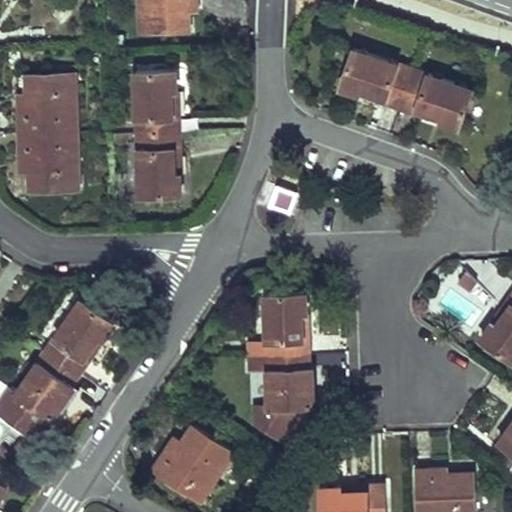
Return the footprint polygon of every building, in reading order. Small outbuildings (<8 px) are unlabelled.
[(142,0),(144,31),(191,29),(191,9),(190,0),(142,0)] [(198,0),(190,0),(191,9),(199,8),(198,0)] [(415,65),(359,46),(346,83),(364,89),(366,83),(389,91),(387,97),(403,103),(415,65)] [(474,85),(415,65),(403,103),(418,108),(421,100),(444,109),(442,116),(462,122),(474,85)] [(178,67),(138,69),(141,131),(180,129),(179,111),(173,111),(172,87),(178,87),(178,67)] [(77,68),(27,70),(28,90),(28,100),(20,100),(21,129),(79,128),(77,68)] [(389,91),(366,83),(364,89),(387,97),(389,91)] [(28,90),(19,90),(20,100),(28,100),(28,90)] [(444,109),(421,100),(418,108),(442,116),(444,109)] [(79,128),(21,129),(22,158),(30,158),(30,167),(31,188),(81,186),(79,128)] [(180,129),(141,131),(144,193),(183,191),(182,170),(175,170),(174,146),(181,146),(180,129)] [(30,158),(22,158),(22,167),(30,167),(30,158)] [(297,191),(278,185),(272,204),(290,210),(297,191)] [(306,290),(268,291),(270,342),(270,353),(308,352),(308,336),(302,336),(301,310),(307,310),(306,290)] [(511,296),(511,299),(511,305),(499,324),(495,321),(484,337),(511,356),(511,296)] [(83,298),(48,350),(79,371),(88,357),(84,355),(98,334),(105,338),(117,320),(83,298)] [(511,305),(511,299),(495,321),(499,324),(511,305)] [(105,338),(98,334),(84,355),(88,357),(91,359),(105,338)] [(255,373),(271,372),(270,353),(270,342),(254,343),(255,373)] [(14,387),(0,407),(42,436),(68,398),(63,395),(72,382),(79,371),(48,350),(20,391),(14,387)] [(308,352),(270,353),(271,372),(272,403),(316,401),(315,382),(310,382),(309,366),(308,352)] [(72,382),(63,395),(68,398),(76,385),(72,382)] [(232,448),(193,422),(182,438),(177,445),(170,440),(153,464),(201,496),(232,448)] [(511,422),(501,438),(511,445),(511,422)] [(182,438),(174,433),(170,440),(177,445),(182,438)] [(32,447),(24,441),(15,452),(7,446),(2,452),(20,465),(32,447)] [(449,465),(420,466),(421,511),(477,511),(476,469),(458,470),(458,476),(450,477),(449,470),(449,465)] [(0,502),(9,485),(0,480),(0,502)] [(343,486),(324,486),(324,511),(387,511),(386,484),(369,485),(369,492),(344,493),(343,486)] [(369,485),(343,486),(344,493),(369,492),(369,485)]
